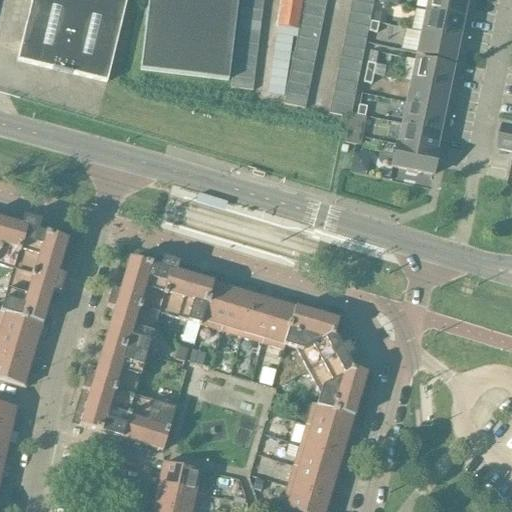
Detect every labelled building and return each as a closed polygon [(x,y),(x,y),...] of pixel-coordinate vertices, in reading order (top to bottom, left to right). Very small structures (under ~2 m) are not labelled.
[(30,0),(16,62),(51,70),(51,71),(70,76),(71,75),(105,84),(125,0),(30,0)] [(147,0),(139,72),(227,81),(236,0),(147,0)] [(261,12),(262,1),(257,0),(240,0),(239,9),(261,12)] [(300,0),(281,0),(277,27),(296,30),(300,0)] [(324,9),(325,0),(303,0),(303,5),(324,9)] [(462,20),(465,0),(426,0),(424,12),(462,20)] [(370,18),(372,7),(350,2),(348,14),(370,18)] [(322,20),(324,9),(303,5),(300,16),(322,20)] [(260,23),(261,12),(239,9),(238,21),(260,23)] [(457,41),(462,20),(424,12),(420,33),(457,41)] [(370,23),(377,24),(379,15),(372,13),(370,23)] [(367,29),(370,18),(348,14),(346,25),(367,29)] [(320,31),(322,20),(300,16),(298,27),(320,31)] [(258,35),(260,23),(238,21),(236,32),(258,35)] [(375,34),(377,24),(370,23),(368,33),(375,34)] [(365,41),(367,29),(346,25),(343,36),(365,41)] [(317,43),(320,31),(298,27),(296,38),(317,43)] [(257,46),(258,35),(236,32),(235,44),(257,46)] [(453,63),(457,41),(420,33),(415,55),(453,63)] [(363,52),(365,41),(343,36),(341,47),(363,52)] [(315,54),(317,43),(296,38),(294,50),(315,54)] [(256,58),(257,46),(235,44),(234,55),(256,58)] [(360,63),(363,52),(341,47),(339,59),(360,63)] [(313,65),(315,54),(294,50),(291,61),(313,65)] [(254,69),(256,58),(234,55),(232,67),(254,69)] [(358,74),(360,63),(339,59),(337,70),(358,74)] [(311,76),(313,65),(291,61),(289,72),(311,76)] [(447,91),(451,69),(414,61),(410,83),(447,91)] [(372,76),(374,66),(366,64),(364,74),(372,76)] [(253,81),(254,69),(232,67),(231,78),(253,81)] [(356,86),(358,74),(337,70),(334,81),(356,86)] [(308,88),(311,76),(289,72),(287,83),(308,88)] [(370,85),(372,76),(364,74),(362,84),(370,85)] [(252,92),(253,81),(231,78),(230,89),(252,92)] [(354,97),(356,86),(334,81),(332,92),(354,97)] [(306,99),(308,88),(287,83),(284,95),(306,99)] [(442,112),(447,91),(410,83),(405,105),(442,112)] [(351,108),(354,97),(332,92),(330,104),(351,108)] [(304,110),(306,99),(284,95),(282,106),(304,110)] [(349,119),(351,108),(330,104),(327,115),(343,118),(349,119)] [(438,133),(442,112),(405,105),(401,126),(438,133)] [(363,118),(365,108),(358,107),(356,116),(363,118)] [(350,137),(352,127),(344,126),(342,135),(346,136),(350,137)] [(434,154),(438,133),(401,126),(397,146),(395,146),(435,155),(436,154),(434,154)] [(511,154),(511,129),(504,128),(499,152),(511,154)] [(355,138),(350,137),(346,136),(344,144),(354,146),(355,138)] [(431,177),(435,155),(395,146),(390,168),(431,177)] [(368,171),(368,157),(354,156),(353,170),(368,171)] [(19,228),(0,222),(0,268),(11,271),(24,229),(39,234),(42,224),(22,219),(19,228)] [(66,242),(39,234),(24,229),(11,271),(0,309),(0,313),(41,326),(51,293),(59,295),(65,276),(57,273),(66,242)] [(198,327),(211,285),(175,274),(178,265),(158,259),(155,269),(128,261),(119,291),(111,289),(105,309),(113,311),(103,344),(145,356),(157,315),(198,327)] [(232,289),(219,285),(218,288),(211,285),(198,327),(220,334),(232,289)] [(246,294),(232,289),(220,334),(240,340),(252,298),(245,296),(246,294)] [(274,302),(260,298),(259,300),(252,298),(240,340),(260,346),(274,302)] [(287,306),(274,302),(260,346),(282,353),(283,348),(294,310),(287,308),(287,306)] [(336,323),(321,319),(294,310),(283,348),(295,351),(319,396),(315,407),(315,408),(352,419),(365,376),(352,372),(345,359),(358,352),(352,342),(340,349),(333,336),(336,323)] [(41,326),(0,313),(0,336),(37,347),(39,340),(37,340),(41,326)] [(37,347),(0,336),(0,358),(29,367),(33,354),(35,355),(37,347)] [(145,356),(103,344),(94,374),(86,372),(70,426),(120,441),(120,440),(121,440),(133,398),(132,398),(145,356)] [(183,364),(187,351),(179,349),(175,361),(183,364)] [(29,367),(0,358),(0,382),(25,390),(27,382),(25,381),(29,367)] [(174,410),(133,398),(121,440),(161,452),(174,410)] [(352,419),(315,408),(315,407),(310,406),(304,427),(348,440),(353,427),(350,426),(352,419)] [(17,411),(0,407),(0,430),(10,432),(13,419),(15,419),(17,411)] [(348,440),(304,427),(298,448),(340,461),(342,454),(344,454),(348,440)] [(10,432),(0,430),(0,452),(7,454),(9,447),(7,446),(10,432)] [(340,461),(298,448),(292,468),(336,482),(340,468),(338,467),(340,461)] [(161,465),(158,480),(155,480),(154,487),(204,498),(206,490),(201,489),(204,475),(161,465)] [(336,482),(292,468),(286,489),(328,502),(330,495),(332,496),(336,482)] [(204,498),(154,487),(152,494),(155,495),(152,508),(167,511),(195,511),(197,505),(202,506),(204,498)] [(328,502),(286,489),(279,511),(283,511),(327,511),(328,510),(326,509),(328,502)]
